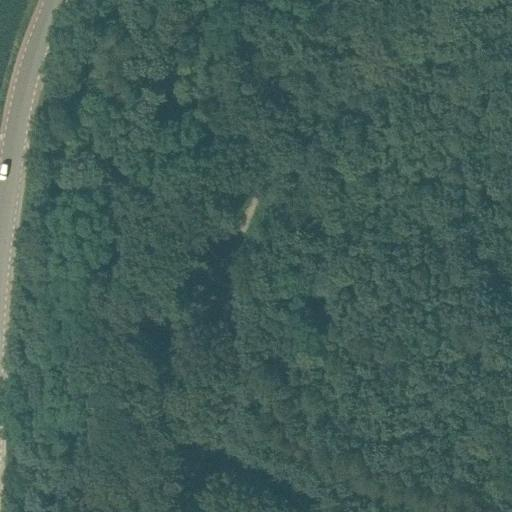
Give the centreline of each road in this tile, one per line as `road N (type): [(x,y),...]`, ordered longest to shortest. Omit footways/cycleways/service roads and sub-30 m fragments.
road 1 (track): [(471,0),(283,202),(258,248),(244,511)]
road 2 (secondary): [(0,249),(22,98),(58,0)]
road 3 (track): [(414,511),(245,445)]
